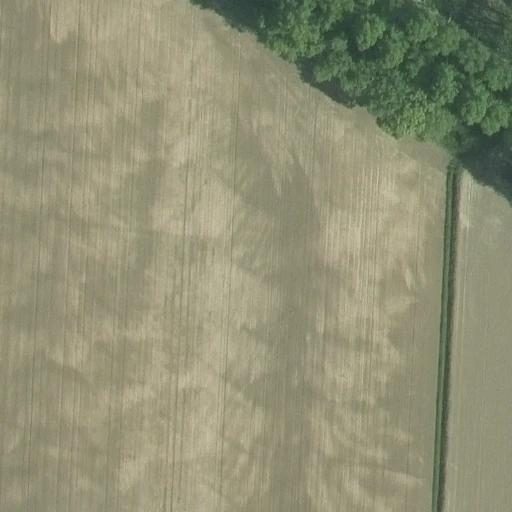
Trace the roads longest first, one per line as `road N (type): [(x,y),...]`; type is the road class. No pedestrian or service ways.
road 1 (track): [(233,0),(511,195)]
road 2 (track): [(511,140),(314,0)]
road 3 (secondary): [(511,81),(394,0)]
